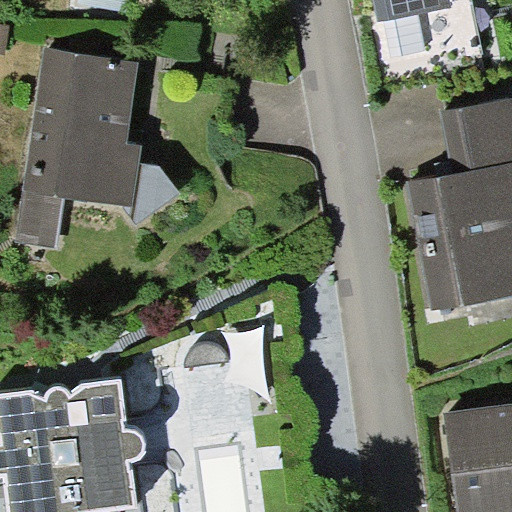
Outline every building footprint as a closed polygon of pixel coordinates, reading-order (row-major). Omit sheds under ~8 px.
[(131,0),(78,0),(78,2),(129,12),(131,0)] [(373,0),(378,22),(451,7),(450,0),(373,0)] [(10,25),(0,23),(0,53),(5,54),(10,25)] [(140,61),(44,46),(15,242),(55,248),(63,197),(123,206),(134,207),(140,163),(143,144),(129,142),(140,61)] [(511,97),(443,112),(456,173),(511,162),(511,97)] [(511,162),(456,173),(408,181),(432,309),(511,294),(511,162)] [(179,193),(160,165),(140,163),(134,207),(123,206),(135,224),(179,193)] [(132,429),(125,429),(124,420),(127,420),(121,379),(83,382),(72,394),(70,391),(68,389),(66,386),(63,385),(58,385),(56,386),(52,386),(48,390),(46,393),(44,395),(45,399),(32,392),(0,393),(0,477),(4,477),(7,511),(101,511),(102,511),(139,508),(130,462),(132,462),(135,461),(137,460),(140,459),(142,457),(143,456),(144,454),(146,452),(146,449),(146,447),(146,444),(145,440),(144,438),(143,435),(141,433),(138,431),(136,430),(134,429),(132,429)] [(511,511),(511,404),(444,413),(456,511),(511,511)]
